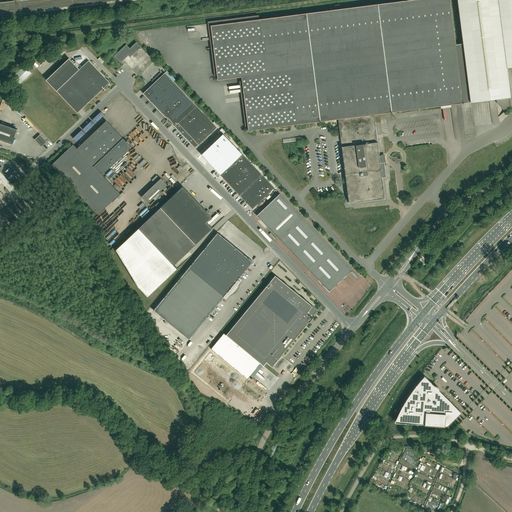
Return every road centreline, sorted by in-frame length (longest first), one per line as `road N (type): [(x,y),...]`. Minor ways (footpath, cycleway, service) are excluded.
road 1 (unclassified): [(352,327),(122,86),(39,163)]
road 2 (primary): [(310,511),(355,430),(430,325)]
road 3 (unclassified): [(352,327),(261,441),(248,511)]
road 4 (residential): [(341,511),(388,439),(447,438),(511,459)]
road 5 (primary): [(405,334),(295,511)]
